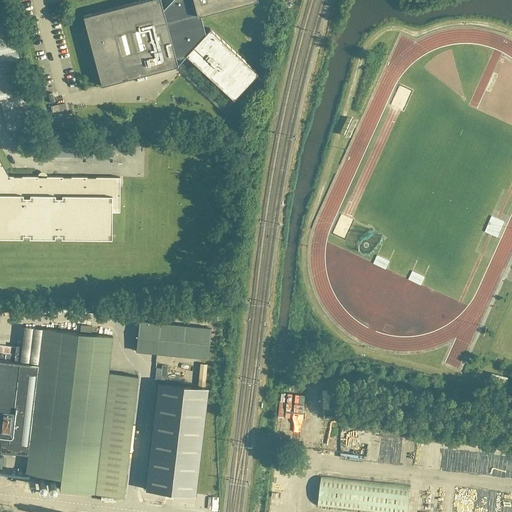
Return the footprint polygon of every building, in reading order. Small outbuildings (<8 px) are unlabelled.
[(233,100),(257,74),(209,29),(205,34),(200,14),(254,0),(171,0),(162,10),(159,0),(146,0),(82,17),(100,87),(177,67),(177,66),(186,56),(233,100)] [(11,20),(0,22),(0,108),(7,136),(38,128),(11,20)] [(60,115),(58,105),(50,107),(53,117),(60,115)] [(32,145),(32,157),(74,157),(74,145),(32,145)] [(0,238),(22,238),(22,235),(29,235),(29,239),(54,239),(54,236),(61,236),(61,239),(111,239),(111,212),(119,212),(119,178),(9,177),(0,161),(0,238)] [(493,216),(486,233),(499,238),(506,222),(493,216)] [(208,359),(210,329),(138,322),(135,352),(208,359)] [(0,451),(27,454),(38,365),(19,362),(21,346),(15,346),(14,355),(0,353),(0,451)] [(490,375),(488,388),(504,391),(507,378),(490,375)] [(158,383),(145,490),(195,496),(208,389),(158,383)] [(298,417),(298,392),(287,392),(287,407),(290,407),(290,400),(293,400),(293,409),(286,409),(286,417),(298,417)] [(333,501),(329,501),(330,495),(321,495),(321,507),(346,508),(347,496),(341,495),(340,503),(333,503),(333,501)]
